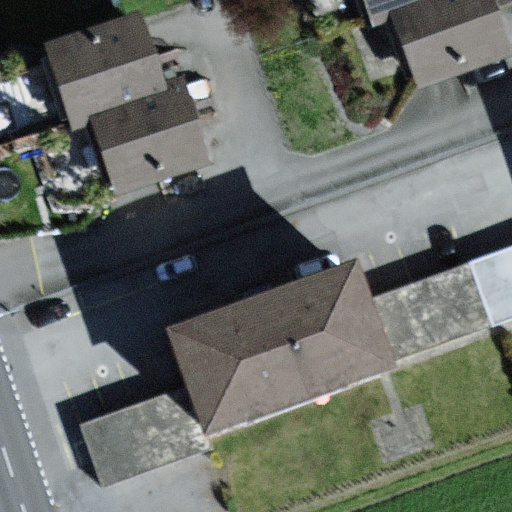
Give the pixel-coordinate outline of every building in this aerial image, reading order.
[(366,0),(369,8),(394,0),(366,0)] [(426,0),(393,12),(418,82),(505,50),(486,0),(426,0)] [(136,20),(52,47),(73,113),(156,86),(136,20)] [(206,158),(183,90),(94,120),(117,188),(206,158)] [(348,270),(172,332),(207,429),(382,366),(348,270)]
